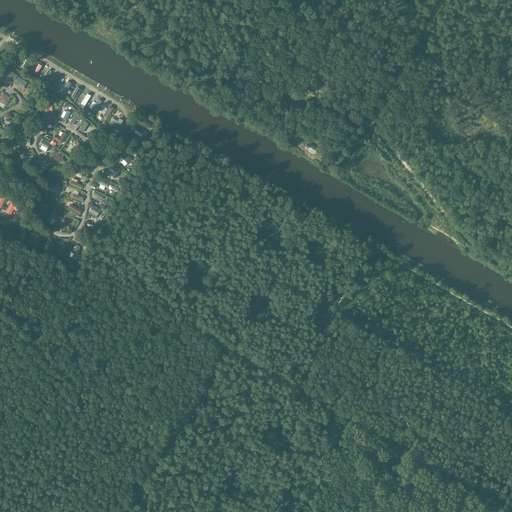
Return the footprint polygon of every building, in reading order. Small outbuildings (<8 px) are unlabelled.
[(6,81),(9,83),(14,74),(8,70),(4,77),(7,79),(6,81)] [(18,77),(14,84),(19,87),(20,85),(24,87),(27,83),(18,77)] [(57,77),(52,89),(57,91),(62,79),(57,77)] [(68,83),(62,92),(66,95),(72,86),(68,83)] [(2,94),(0,97),(0,102),(5,105),(9,98),(2,94)] [(88,96),(84,102),(88,105),(92,98),(88,96)] [(97,113),(102,104),(99,102),(93,110),(97,113)] [(110,108),(106,115),(110,118),(114,110),(110,108)] [(63,112),(60,119),(67,122),(70,115),(63,112)] [(121,122),(117,120),(114,125),(110,123),(108,127),(116,131),(121,122)] [(80,131),(82,134),(88,129),(86,126),(80,131)] [(61,144),(66,135),(63,133),(60,138),(55,135),(53,139),(61,144)] [(317,149),(308,144),(306,148),(314,153),(317,149)] [(56,158),(57,162),(62,161),(60,153),(50,156),(51,160),(56,158)] [(131,159),(126,153),(122,157),(127,163),(131,159)] [(78,167),(87,171),(89,167),(85,166),(87,162),(81,159),(78,167)] [(120,169),(112,164),(110,168),(115,171),(111,176),(115,178),(120,169)] [(54,179),(64,177),(63,170),(53,172),(54,179)] [(81,191),(83,188),(77,186),(78,183),(73,181),(70,188),(81,191)] [(104,193),(106,187),(98,183),(96,188),(100,189),(99,191),(104,193)] [(72,201),(82,205),(84,201),(78,198),(80,195),(75,193),(72,201)] [(34,210),(41,214),(45,205),(38,202),(34,210)] [(18,207),(11,203),(6,213),(10,215),(13,209),(16,210),(18,207)] [(92,206),(89,212),(96,216),(100,210),(92,206)] [(69,212),(79,217),(81,212),(71,208),(69,212)] [(56,223),(55,223),(57,217),(52,215),(47,225),(53,228),(56,223)] [(47,238),(44,249),(50,251),(53,240),(47,238)]
